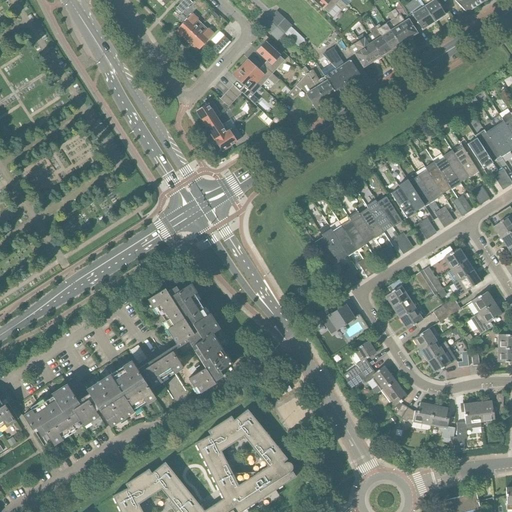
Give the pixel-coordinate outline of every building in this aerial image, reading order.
[(189,0),(183,0),(176,8),(182,14),(192,3),(189,0)] [(313,0),(328,13),(340,0),(339,0),(313,0)] [(424,7),(434,22),(445,15),(435,0),(426,0),(421,3),(424,7)] [(452,0),(455,3),(456,2),(466,13),(480,5),(486,0),(452,0)] [(434,22),(424,7),(413,14),(422,30),(434,22)] [(391,12),(408,39),(417,33),(408,19),(405,21),(401,15),(399,16),(395,10),(391,12)] [(399,45),(408,39),(391,12),(387,15),(391,20),(386,24),(399,45)] [(274,25),(284,34),(290,26),(276,13),(270,21),(274,25)] [(187,41),(203,25),(192,14),(176,31),(187,41)] [(390,50),(399,45),(386,24),(381,27),(379,24),(375,27),(390,50)] [(203,25),(187,41),(198,51),(213,35),(203,25)] [(278,40),(284,34),(274,25),(269,31),(278,40)] [(381,56),(390,50),(375,27),(371,30),(372,32),(368,35),(381,56)] [(372,62),(381,56),(368,35),(364,38),(362,35),(357,38),(359,41),(372,62)] [(224,36),(211,49),(217,55),(230,42),(224,36)] [(363,68),(372,62),(359,41),(349,47),(363,68)] [(272,74),(285,61),(265,43),(257,51),(267,61),(263,65),(272,74)] [(349,88),(363,79),(351,61),(350,61),(349,61),(344,64),(334,48),(323,55),(336,69),(339,72),(349,88)] [(260,87),(272,74),(263,65),(259,70),(248,60),(241,68),(256,83),(260,87)] [(253,95),(248,91),(256,83),(241,68),(233,77),(244,86),(239,91),(242,93),(249,100),(253,95)] [(337,96),(349,88),(339,72),(336,69),(324,77),(337,96)] [(317,76),(313,71),(309,73),(327,102),(337,96),(324,77),(319,81),(317,77),(317,76)] [(316,109),(327,102),(309,73),(308,74),(295,87),(300,91),(302,89),(306,93),(316,109)] [(242,93),(239,91),(233,85),(229,90),(237,98),(242,93)] [(237,98),(229,90),(224,95),(233,103),(237,98)] [(233,103),(224,95),(220,99),(229,107),(233,103)] [(206,126),(217,119),(207,104),(196,111),(206,126)] [(511,134),(511,114),(511,113),(502,119),(503,122),(511,134)] [(230,131),(229,131),(224,124),(221,126),(217,119),(206,126),(215,140),(215,141),(230,131)] [(511,150),(511,134),(503,122),(495,127),(510,152),(511,150)] [(501,158),(510,152),(495,127),(486,133),(501,157),(501,158)] [(492,162),(501,157),(486,133),(484,130),(475,136),(476,139),(492,162)] [(221,151),(237,141),(230,131),(215,141),(221,151)] [(493,163),(492,162),(476,139),(468,144),(484,169),(493,163)] [(454,153),(469,177),(469,178),(479,172),(463,148),(454,153)] [(460,183),(469,177),(454,153),(452,151),(443,157),(444,159),(460,183)] [(461,184),(460,183),(444,159),(436,165),(451,189),(451,190),(461,184)] [(451,189),(436,165),(434,162),(425,168),(427,171),(442,194),(451,189)] [(501,177),(506,174),(503,169),(498,172),(501,177)] [(443,195),(442,194),(427,171),(418,177),(434,201),(443,195)] [(496,180),(501,177),(498,172),(493,176),(496,180)] [(425,207),(434,201),(418,177),(409,182),(424,206),(425,207)] [(416,212),(424,206),(409,182),(408,180),(398,186),(400,188),(416,212)] [(478,192),(483,189),(480,184),(475,187),(478,192)] [(473,195),(478,192),(475,187),(470,190),(473,195)] [(416,213),(416,212),(400,188),(391,194),(407,219),(416,213)] [(461,203),(466,200),(462,195),(457,199),(461,203)] [(377,203),(392,227),(393,228),(402,222),(386,197),(377,203)] [(455,207),(461,203),(457,199),(452,202),(455,207)] [(384,232),(392,227),(377,203),(376,200),(366,206),(368,209),(384,232)] [(443,215),(448,212),(445,207),(440,210),(443,215)] [(384,233),(384,232),(368,209),(359,214),(374,238),(375,239),(384,233)] [(438,218),(443,215),(440,210),(435,214),(438,218)] [(366,244),(374,238),(359,214),(358,212),(348,218),(350,220),(366,244)] [(501,238),(511,230),(511,221),(508,216),(499,222),(500,222),(493,227),(501,238)] [(425,227),(430,223),(427,219),(422,222),(425,227)] [(366,245),(366,244),(350,220),(341,226),(358,250),(366,245)] [(420,230),(425,227),(422,222),(417,225),(420,230)] [(348,256),(358,250),(341,226),(333,231),(348,256)] [(339,261),(348,256),(333,231),(331,229),(322,235),(323,238),(339,261)] [(508,249),(511,246),(511,230),(501,238),(508,249)] [(402,241),(407,238),(404,233),(399,237),(402,241)] [(397,245),(402,241),(399,237),(394,240),(397,245)] [(340,262),(339,261),(323,238),(314,243),(330,268),(340,262)] [(384,253),(389,250),(386,245),(381,248),(384,253)] [(451,270),(466,260),(459,249),(453,253),(450,247),(429,260),(431,266),(443,258),(451,270)] [(379,256),(384,253),(381,248),(376,252),(379,256)] [(366,264),(371,261),(368,256),(363,260),(366,264)] [(361,268),(366,264),(363,260),(358,263),(361,268)] [(458,281),(474,271),(466,260),(451,270),(458,281)] [(431,282),(436,279),(429,267),(423,271),(431,282)] [(348,276),(353,273),(350,268),(345,271),(348,276)] [(343,279),(348,276),(345,271),(340,275),(343,279)] [(474,271),(458,281),(466,293),(475,287),(474,286),(481,282),(474,271)] [(427,284),(420,273),(415,276),(422,288),(427,284)] [(438,294),(443,290),(436,279),(431,282),(438,294)] [(215,381),(220,378),(223,376),(220,371),(232,363),(226,354),(223,356),(216,344),(218,342),(213,333),(220,329),(214,320),(212,321),(194,294),(197,292),(191,283),(179,291),(176,286),(168,292),(165,288),(148,299),(154,308),(157,307),(174,334),(172,336),(179,347),(184,344),(188,349),(192,347),(205,368),(189,378),(195,387),(197,386),(201,393),(216,383),(215,381)] [(429,299),(435,296),(427,284),(422,288),(429,299)] [(392,308),(408,298),(401,286),(391,292),(391,293),(385,296),(392,308)] [(478,314),(494,303),(487,292),(481,296),(480,296),(471,302),(478,314)] [(400,319),(415,309),(408,298),(392,308),(400,319)] [(443,306),(447,311),(457,304),(454,299),(443,306)] [(494,303),(478,314),(470,319),(481,335),(494,327),(491,322),(496,319),(495,318),(502,314),(494,303)] [(447,311),(450,316),(461,310),(457,304),(447,311)] [(307,320),(312,327),(322,321),(331,335),(338,330),(338,329),(354,319),(345,305),(333,313),(329,307),(307,320)] [(433,312),(436,318),(447,311),(443,306),(433,312)] [(415,309),(400,319),(407,330),(413,326),(414,326),(423,320),(415,309)] [(436,318),(440,323),(450,316),(447,311),(436,318)] [(463,339),(464,338),(457,327),(452,330),(456,336),(458,335),(461,340),(463,339)] [(420,351),(436,341),(428,329),(419,335),(419,336),(413,340),(420,351)] [(468,343),(473,340),(470,334),(464,338),(468,343)] [(498,349),(511,348),(511,335),(509,336),(509,335),(498,335),(498,349)] [(468,343),(471,349),(482,342),(478,336),(473,340),(468,343)] [(357,364),(343,375),(347,382),(351,379),(363,372),(370,367),(365,360),(376,353),(368,341),(361,346),(359,344),(353,348),(361,362),(357,364)] [(427,362),(443,352),(436,341),(420,351),(427,362)] [(511,348),(498,349),(497,362),(509,363),(509,362),(511,362),(511,348)] [(100,411),(107,422),(111,427),(135,411),(133,409),(145,402),(147,404),(156,398),(146,382),(149,380),(153,387),(162,381),(161,379),(168,374),(173,371),(175,374),(184,368),(173,351),(159,360),(140,373),(133,362),(80,396),(82,398),(78,400),(67,384),(52,394),(53,396),(24,415),(33,430),(36,428),(42,436),(46,433),(54,445),(63,439),(62,437),(82,424),(84,426),(100,416),(98,412),(100,411)] [(443,352),(427,362),(435,373),(441,369),(441,370),(451,364),(443,352)] [(383,391),(396,381),(384,366),(375,373),(370,367),(363,372),(351,379),(356,386),(363,381),(365,383),(373,377),(374,378),(383,391)] [(401,419),(408,408),(402,404),(401,403),(403,401),(402,401),(407,397),(396,381),(383,391),(391,401),(395,406),(398,410),(395,415),(401,419)] [(270,403),(274,401),(269,393),(265,395),(270,403)] [(478,403),(481,427),(482,427),(481,423),(495,421),(494,414),(502,414),(502,413),(503,412),(503,395),(497,395),(496,405),(492,406),(492,401),(478,403)] [(0,428),(6,425),(7,428),(16,422),(14,418),(7,408),(5,405),(3,406),(0,400),(0,428)] [(412,422),(430,426),(434,406),(420,403),(418,411),(415,411),(414,412),(408,408),(401,419),(407,422),(408,420),(413,421),(412,422)] [(457,437),(459,453),(465,451),(464,437),(467,437),(466,429),(481,427),(478,403),(464,405),(465,414),(464,415),(465,422),(457,423),(457,437)] [(434,406),(430,426),(447,429),(449,418),(446,418),(448,408),(434,406)] [(241,511),(257,502),(296,477),(293,472),(292,471),(290,473),(290,472),(291,471),(291,470),(292,470),(292,469),(292,468),(292,467),(292,466),(292,465),(291,465),(291,464),(290,464),(290,463),(289,463),(288,463),(288,462),(287,462),(286,463),(285,463),(284,463),(283,462),(287,459),(248,409),(234,420),(231,416),(221,422),(208,431),(210,435),(195,443),(223,499),(214,505),(204,511),(186,489),(165,462),(152,473),(149,469),(125,484),(126,486),(128,488),(113,496),(120,511),(241,511)] [(449,511),(466,511),(480,509),(478,502),(479,502),(478,500),(476,493),(446,500),(447,508),(448,511),(449,511)] [(487,511),(494,511),(493,498),(484,500),(487,511)]
